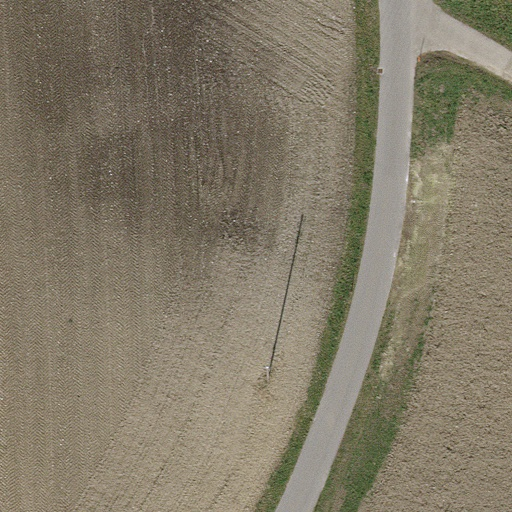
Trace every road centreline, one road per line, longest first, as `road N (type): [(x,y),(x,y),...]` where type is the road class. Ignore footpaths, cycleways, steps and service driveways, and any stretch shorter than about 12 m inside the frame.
road 1 (track): [(303,511),(350,396),(387,253),(399,12)]
road 2 (track): [(511,69),(399,12)]
